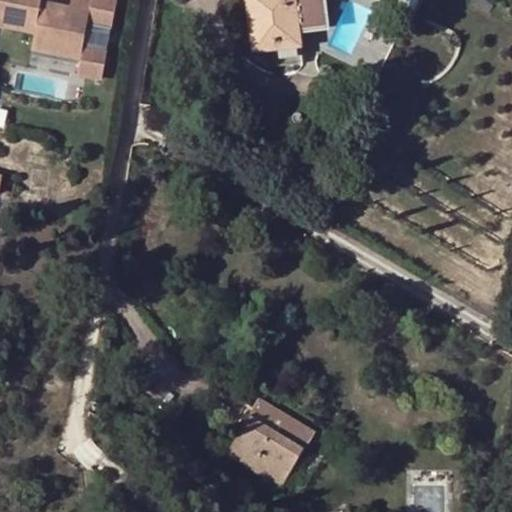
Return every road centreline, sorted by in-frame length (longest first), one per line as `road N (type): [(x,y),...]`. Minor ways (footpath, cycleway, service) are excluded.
road 1 (residential): [(67,419),(147,0)]
road 2 (track): [(165,511),(67,419)]
